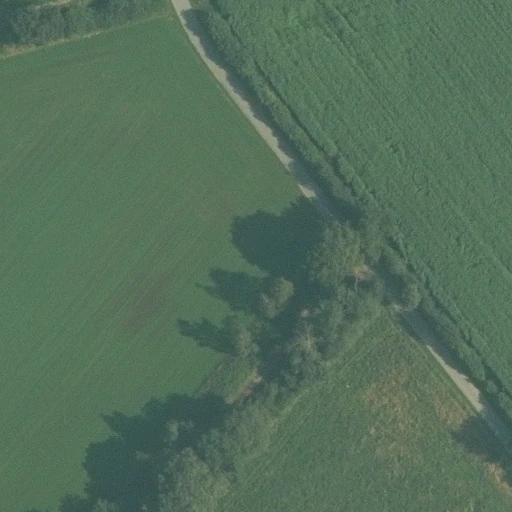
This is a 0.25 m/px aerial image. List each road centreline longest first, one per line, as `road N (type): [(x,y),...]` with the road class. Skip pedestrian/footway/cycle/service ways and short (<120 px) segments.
road 1 (unclassified): [(511,445),(176,0)]
road 2 (track): [(363,256),(138,511)]
